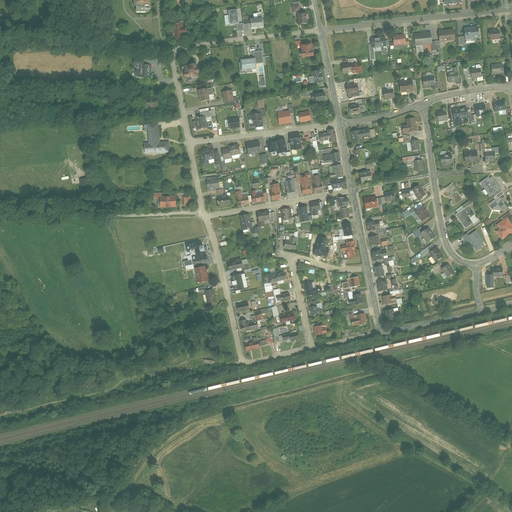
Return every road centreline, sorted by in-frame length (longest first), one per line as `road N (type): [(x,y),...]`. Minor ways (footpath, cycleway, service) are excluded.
road 1 (residential): [(511,8),(319,30)]
road 2 (track): [(174,52),(0,30)]
road 3 (residential): [(188,142),(338,123)]
road 4 (residential): [(205,216),(351,188)]
road 5 (residential): [(240,359),(205,216)]
road 6 (residential): [(319,30),(174,52)]
